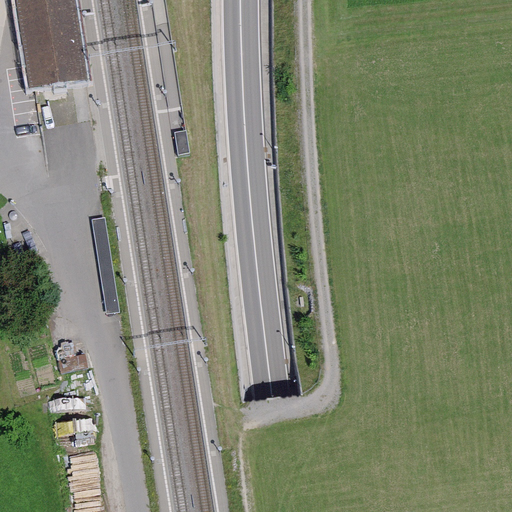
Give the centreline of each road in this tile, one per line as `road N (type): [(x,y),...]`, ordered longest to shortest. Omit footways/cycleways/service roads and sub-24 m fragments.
road 1 (trunk): [(238,0),(253,253),(285,511)]
road 2 (track): [(302,0),(327,381),(310,402),(238,413)]
road 3 (unclassified): [(0,157),(78,229),(133,511)]
